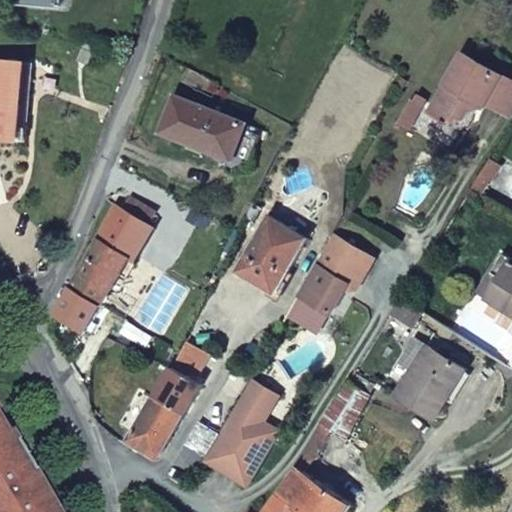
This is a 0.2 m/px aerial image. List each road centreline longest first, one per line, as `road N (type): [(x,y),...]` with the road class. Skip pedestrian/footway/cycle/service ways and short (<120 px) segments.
road 1 (unknown): [(238,511),(299,459),(497,135)]
road 2 (residential): [(159,0),(99,190),(52,290),(21,319)]
road 3 (residential): [(101,462),(21,319)]
